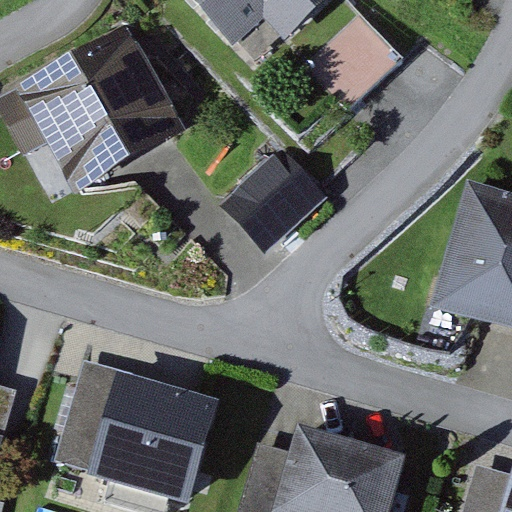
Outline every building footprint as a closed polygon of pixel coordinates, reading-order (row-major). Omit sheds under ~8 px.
[(276,54),(329,0),(163,0),(218,54),(247,25),(276,54)] [(0,93),(47,197),(169,142),(121,36),(0,90),(0,93)] [(244,190),(265,208),(247,229),(276,253),(330,192),(280,149),(244,190)] [(511,206),(457,192),(424,312),(511,336),(511,206)] [(57,474),(183,508),(207,419),(81,384),(57,474)] [(398,511),(411,465),(302,436),(281,511),(398,511)]
